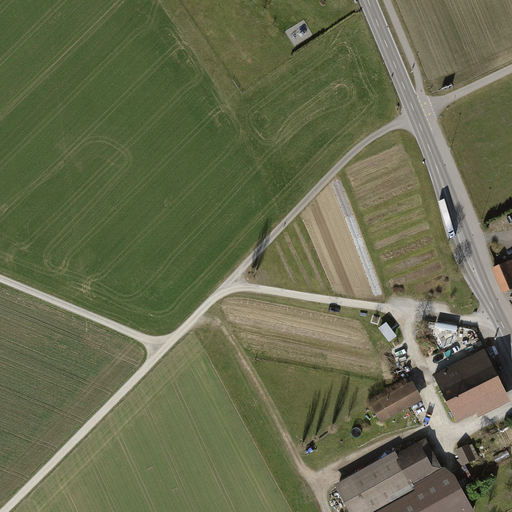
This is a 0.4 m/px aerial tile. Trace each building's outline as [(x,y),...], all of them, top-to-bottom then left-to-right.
[(511,258),(494,266),(504,290),(511,286),(511,258)] [(386,322),(378,328),(389,342),(397,336),(386,322)] [(485,351),(433,375),(454,420),(506,395),(485,351)] [(412,380),(372,402),(382,419),(422,397),(412,380)] [(424,441),(340,486),(354,511),(462,511),(469,509),(451,476),(440,469),(424,441)] [(468,442),(458,446),(465,462),(475,457),(468,442)]
